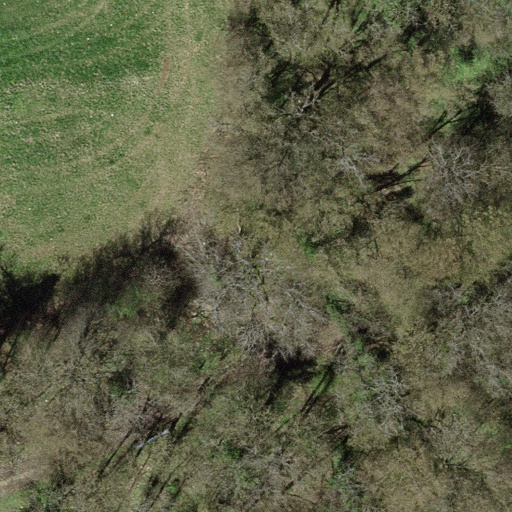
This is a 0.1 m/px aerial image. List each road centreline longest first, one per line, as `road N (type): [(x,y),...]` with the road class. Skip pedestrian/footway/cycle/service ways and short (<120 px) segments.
road 1 (track): [(0,491),(166,452),(511,263)]
road 2 (track): [(216,149),(221,0)]
